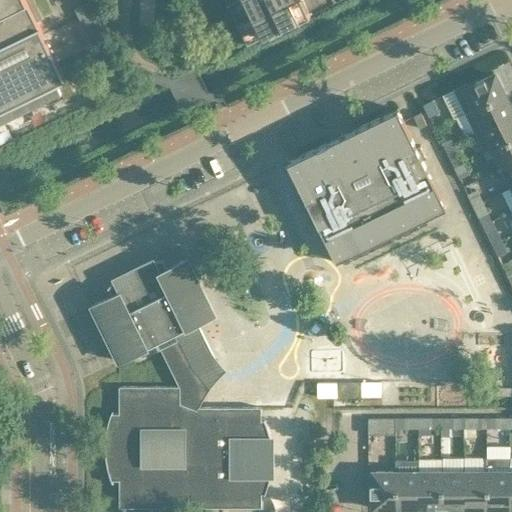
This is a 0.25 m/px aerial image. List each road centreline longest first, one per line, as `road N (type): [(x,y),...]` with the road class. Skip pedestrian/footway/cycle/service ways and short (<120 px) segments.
road 1 (residential): [(0,250),(510,0)]
road 2 (tertiary): [(43,511),(43,396),(0,300)]
